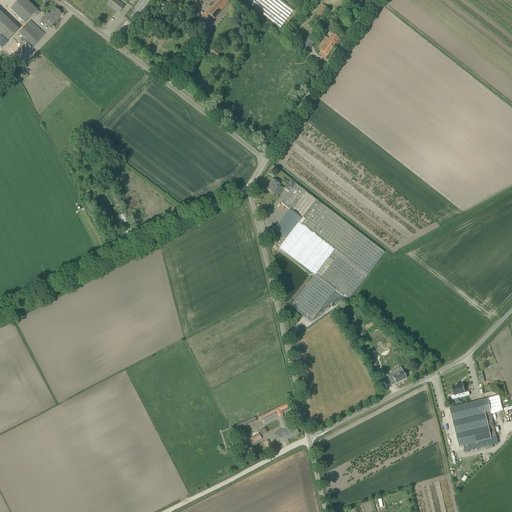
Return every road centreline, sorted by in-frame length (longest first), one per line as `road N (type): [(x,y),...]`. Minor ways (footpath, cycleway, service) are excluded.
road 1 (unclassified): [(308,440),(251,207),(252,181),(266,161)]
road 2 (track): [(0,317),(251,186)]
road 3 (unclassified): [(266,161),(58,0)]
road 4 (unclassified): [(308,440),(457,364),(511,312)]
road 5 (unclassified): [(266,161),(375,0)]
road 6 (track): [(308,440),(169,511)]
